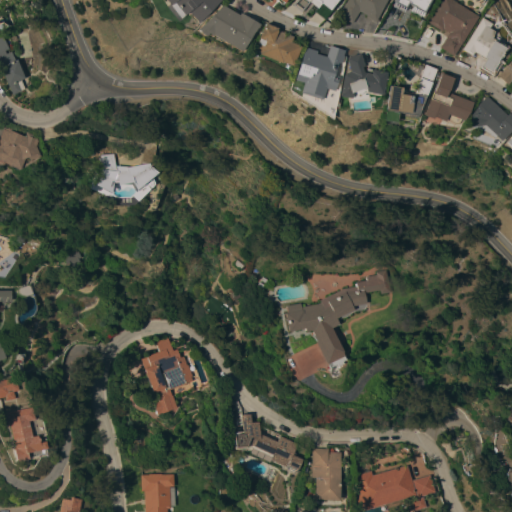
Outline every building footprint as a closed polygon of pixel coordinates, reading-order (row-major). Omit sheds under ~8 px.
[(213,0),(191,22),(181,12),(177,15),(167,2),(162,5),(159,0),(213,0)] [(332,0),(322,14),(317,26),(302,21),(305,10),(298,5),(295,8),(285,0),(332,0)] [(383,0),(365,36),(351,29),(344,23),(330,15),(339,0),(383,0)] [(411,27),(413,28),(406,41),(392,33),(397,23),(395,22),(399,15),(383,6),(386,0),(410,0),(422,6),(411,27)] [(445,54),(431,46),(440,32),(433,28),(432,30),(419,21),(431,0),(444,0),(469,15),(445,54)] [(206,34),(205,35),(201,32),(198,36),(191,29),(194,26),(214,5),(231,15),(232,12),(252,24),(249,28),(246,32),(246,31),(234,51),(206,34)] [(474,16),(484,22),(481,27),(486,30),(484,39),(496,47),(488,59),(490,61),(483,73),(472,66),(473,65),(472,65),(477,57),(466,50),(464,54),(454,48),(474,16)] [(254,27),(256,27),(257,23),(269,28),(268,29),(285,36),(283,42),(293,46),(285,66),(274,61),(274,62),(252,53),(252,52),(245,49),(254,27)] [(0,37),(2,37),(8,48),(4,50),(5,53),(10,51),(14,60),(16,60),(24,78),(20,80),(24,88),(20,90),(20,91),(12,94),(7,84),(6,85),(0,71),(0,37)] [(293,92),(296,82),(287,79),(297,47),(309,51),(309,53),(318,56),(322,46),(336,51),(335,56),(333,63),(331,62),(326,75),(331,77),(326,90),(318,88),(314,99),(293,92)] [(380,72),(376,95),(359,91),(358,87),(344,92),(346,96),(344,98),(332,96),(336,74),(340,73),(339,72),(343,71),(342,67),(339,58),(353,53),(359,72),(364,73),(364,69),(380,72)] [(511,89),(501,80),(498,83),(488,74),(492,70),(504,56),(511,62),(511,61),(511,89)] [(406,115),(406,114),(388,111),(387,121),(374,119),(376,108),(375,108),(379,84),(392,86),(391,90),(398,91),(399,87),(406,88),(405,92),(407,92),(410,87),(408,86),(412,76),(411,74),(414,66),(413,66),(414,63),(428,68),(408,116),(406,115)] [(426,91),(427,92),(434,73),(447,78),(447,79),(448,79),(444,90),(442,90),(441,93),(466,102),(456,120),(441,114),(438,121),(427,117),(426,119),(417,115),(426,91)] [(500,115),(501,113),(511,121),(494,140),(489,135),(486,138),(482,134),(477,131),(471,130),(465,130),(464,115),(479,95),(500,115)] [(4,128),(5,127),(8,128),(7,130),(21,136),(24,132),(34,136),(35,140),(33,146),(37,156),(25,160),(24,157),(21,158),(16,169),(0,162),(0,129),(1,127),(4,128)] [(511,163),(502,155),(507,150),(500,141),(511,130),(511,163)] [(96,185),(102,171),(100,171),(98,154),(113,152),(115,168),(135,166),(138,171),(146,165),(150,171),(147,173),(149,175),(144,179),(134,187),(131,182),(110,184),(108,190),(96,185)] [(79,261),(76,250),(61,256),(64,266),(79,261)] [(329,379),(325,373),(324,370),(323,367),(325,366),(324,363),(323,364),(312,341),(314,340),(309,330),(303,331),(302,328),(286,331),(282,313),(285,312),(284,305),(298,302),(299,307),(315,304),(319,302),(318,300),(342,289),(356,286),(356,282),(367,280),(366,276),(377,274),(376,272),(387,270),(390,292),(380,294),(379,290),(363,292),(365,303),(351,308),(352,310),(334,318),(337,324),(329,327),(341,351),(339,352),(343,359),(339,361),(341,364),(337,366),(338,368),(337,368),(340,374),(329,379)] [(16,299),(13,290),(28,285),(31,293),(16,299)] [(0,291),(9,291),(9,301),(7,301),(7,303),(0,303),(0,355),(1,358),(0,358),(0,291)] [(167,337),(172,350),(175,349),(180,360),(184,359),(191,376),(190,376),(191,380),(167,389),(169,395),(170,394),(174,407),(154,414),(150,403),(156,401),(153,391),(150,392),(142,369),(143,368),(139,359),(145,357),(144,355),(158,351),(154,342),(167,337)] [(487,386),(506,389),(509,371),(490,368),(487,386)] [(0,379),(12,377),(15,390),(9,391),(11,398),(2,400),(1,396),(0,396),(0,379)] [(247,421),(255,421),(256,433),(258,429),(262,431),(260,435),(274,441),(277,435),(294,444),(289,454),(299,459),(292,473),(282,468),(283,467),(268,459),(268,458),(254,451),(255,449),(248,445),(249,444),(241,440),(240,424),(233,425),(228,423),(228,418),(226,418),(227,410),(226,404),(228,404),(228,401),(225,395),(228,393),(238,404),(239,413),(247,413),(247,414),(247,421)] [(30,419),(24,421),(27,436),(33,435),(35,442),(41,441),(42,448),(23,452),(24,458),(12,461),(9,448),(10,448),(5,425),(0,426),(0,412),(28,406),(30,419)] [(31,436),(40,432),(35,418),(26,421),(31,436)] [(337,501),(311,500),(312,477),(308,477),(309,448),(326,448),(325,451),(339,452),(337,501)] [(510,455),(511,459),(511,462),(511,465),(510,465),(506,463),(504,460),(503,456),(510,455)] [(363,510),(361,502),(355,504),(352,495),(359,493),(355,479),(364,477),(362,472),(370,470),(371,475),(405,465),(414,495),(363,510)] [(511,506),(510,504),(509,501),(508,501),(505,481),(503,480),(502,473),(505,469),(510,468),(511,469),(511,506)] [(173,486),(168,486),(168,487),(173,487),(174,505),(169,506),(169,508),(165,508),(165,511),(142,511),(142,490),(139,491),(139,475),(147,475),(147,474),(160,473),(160,474),(172,474),(173,486)] [(416,497),(411,480),(429,475),(434,492),(416,497)] [(75,511),(55,511),(59,498),(66,500),(67,497),(78,499),(75,511)] [(412,510),(409,500),(421,497),(424,507),(412,510)]
